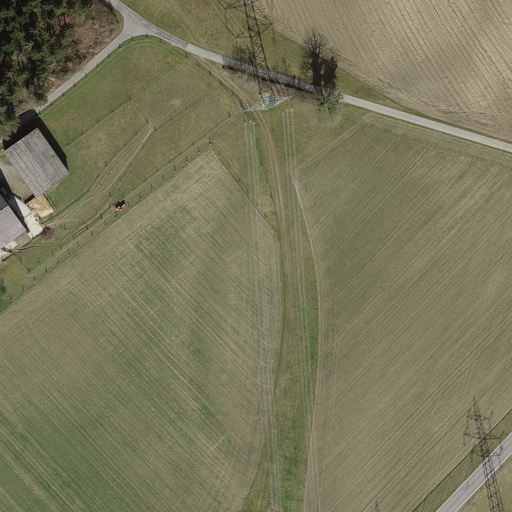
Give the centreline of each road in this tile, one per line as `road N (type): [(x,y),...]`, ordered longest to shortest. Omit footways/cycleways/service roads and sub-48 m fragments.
road 1 (track): [(255,511),(287,336),(276,177),(269,134),(243,95),(191,49)]
road 2 (unclassified): [(106,0),(191,49),(511,148)]
road 3 (track): [(138,22),(0,141)]
